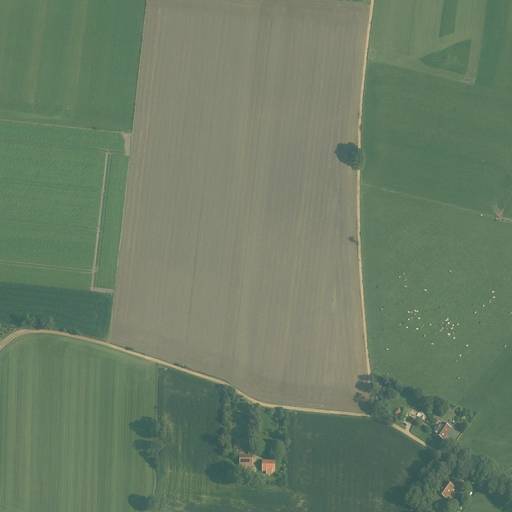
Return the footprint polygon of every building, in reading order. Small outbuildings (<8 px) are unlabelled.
[(415,416),(422,419),(424,415),(414,411),(411,416),(415,417),(415,416)] [(448,433),(451,428),(442,423),(440,426),(442,427),(441,429),(443,429),(442,430),(448,433)] [(444,440),(448,433),(442,430),(443,429),(441,429),(442,427),(440,426),(439,428),(435,425),(432,431),(435,434),(435,435),(444,440)] [(239,467),(242,467),(252,467),(252,452),(248,452),(249,455),(239,455),(239,467)] [(266,472),(266,475),(272,475),(272,472),(274,472),(274,461),(262,461),(262,472),(266,472)] [(463,491),(465,488),(469,484),(461,478),(456,486),(463,491)] [(446,500),(448,497),(451,500),(455,494),(452,492),(455,488),(446,482),(442,488),(439,486),(436,490),(439,492),(438,494),(446,500)]
